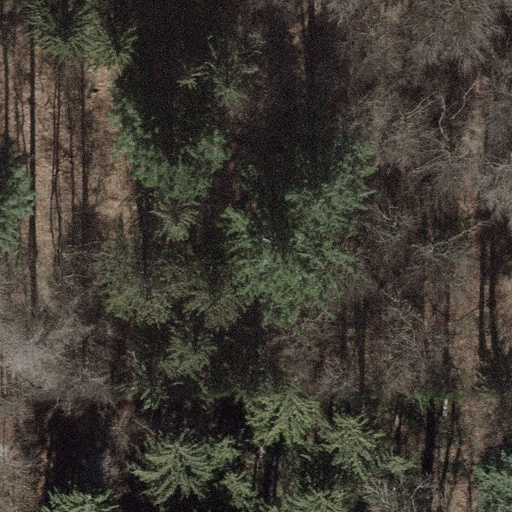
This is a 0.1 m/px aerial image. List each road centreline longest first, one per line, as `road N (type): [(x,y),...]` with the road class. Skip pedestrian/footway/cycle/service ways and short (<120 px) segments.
road 1 (track): [(62,0),(511,121)]
road 2 (track): [(368,77),(502,195),(511,228)]
